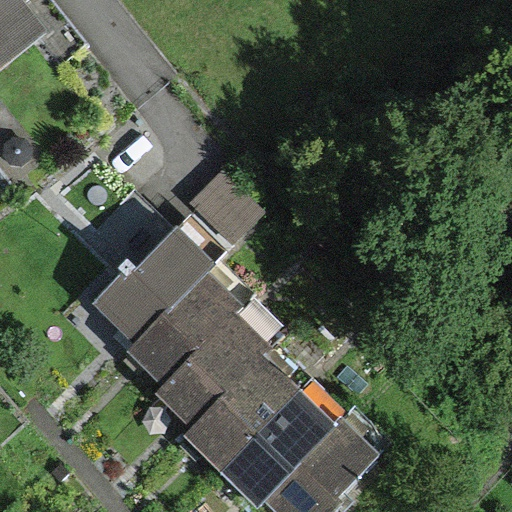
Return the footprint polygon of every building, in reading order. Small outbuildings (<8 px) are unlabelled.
[(16,0),(0,0),(0,80),(49,44),(16,0)] [(224,169),(190,204),(233,246),(267,211),(224,169)] [(133,277),(94,315),(136,356),(209,284),(216,277),(180,241),(138,282),(133,277)] [(136,356),(130,363),(165,399),(237,328),(244,320),(209,284),(136,356)] [(237,328),(165,399),(157,407),(194,444),(267,371),(273,364),(237,328)] [(194,444),(188,449),(222,483),(301,405),(267,371),(194,444)] [(301,405),(222,483),(251,511),(263,511),(264,511),(336,440),(301,405)] [(336,440),(264,511),(350,511),(386,476),(343,433),(336,440)]
